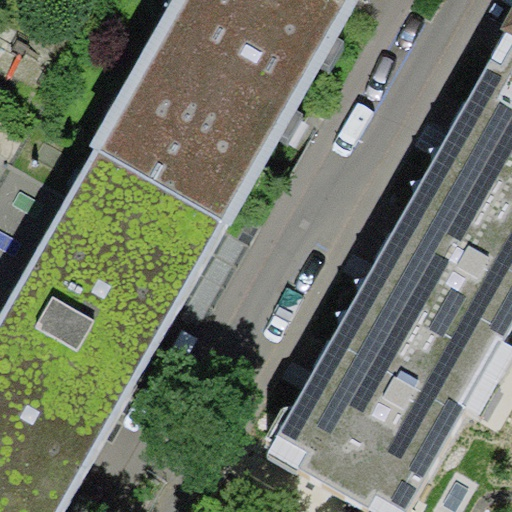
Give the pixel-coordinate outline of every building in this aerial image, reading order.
[(182,0),(90,162),(220,237),(355,0),(182,0)] [(511,23),(503,40),(505,42),(511,46),(511,23)] [(486,74),(424,181),(511,230),(511,63),(510,68),(501,83),(486,74)] [(220,237),(90,162),(0,319),(0,511),(63,511),(108,432),(220,237)] [(511,230),(424,181),(385,250),(350,312),(475,382),(492,351),(498,354),(511,330),(511,230)] [(456,416),(475,382),(350,312),(315,373),(290,416),(278,420),(261,450),(298,472),(293,481),(348,511),(368,511),(371,508),(378,511),(408,511),(461,419),(456,416)]
